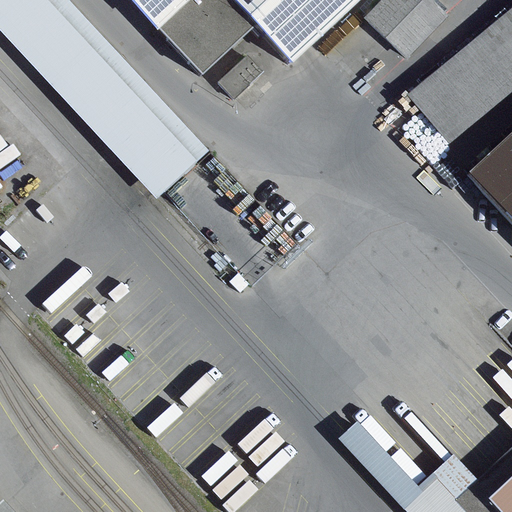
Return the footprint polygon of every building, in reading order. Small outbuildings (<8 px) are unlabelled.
[(0,0),(0,34),(154,201),(209,152),(67,0),(0,0)] [(357,0),(119,0),(194,80),(248,34),(283,69),(357,0)] [(424,0),(376,0),(359,18),(401,59),(442,18),(424,0)] [(511,5),(402,97),(442,144),(511,85),(511,5)] [(242,56),(214,83),(230,100),(259,73),(242,56)] [(511,131),(463,176),(511,228),(511,131)] [(410,511),(463,511),(455,503),(476,483),(452,458),(417,490),(357,424),(342,437),(410,511)] [(511,511),(511,449),(476,483),(455,503),(463,511),(511,511)] [(9,511),(1,503),(0,503),(0,511),(9,511)]
